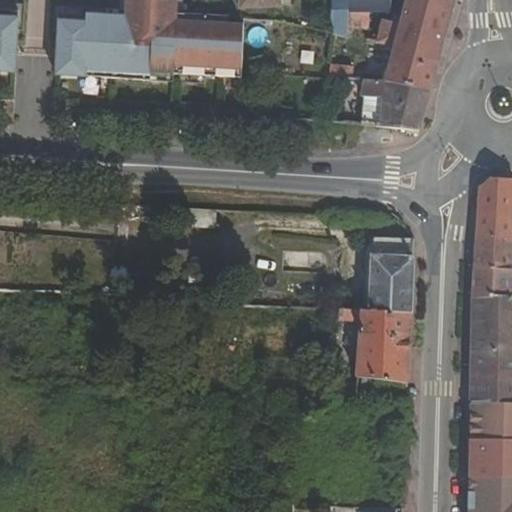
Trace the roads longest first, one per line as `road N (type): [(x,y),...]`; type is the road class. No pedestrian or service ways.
road 1 (residential): [(443,173),(392,181),(0,161)]
road 2 (residential): [(443,173),(433,511)]
